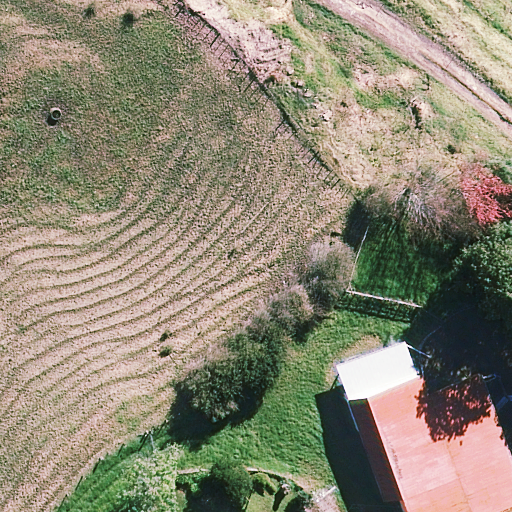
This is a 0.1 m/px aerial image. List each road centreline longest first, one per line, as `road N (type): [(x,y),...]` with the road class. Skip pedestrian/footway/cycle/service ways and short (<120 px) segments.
road 1 (track): [(511,124),(336,0)]
road 2 (motorway): [(511,39),(319,0)]
